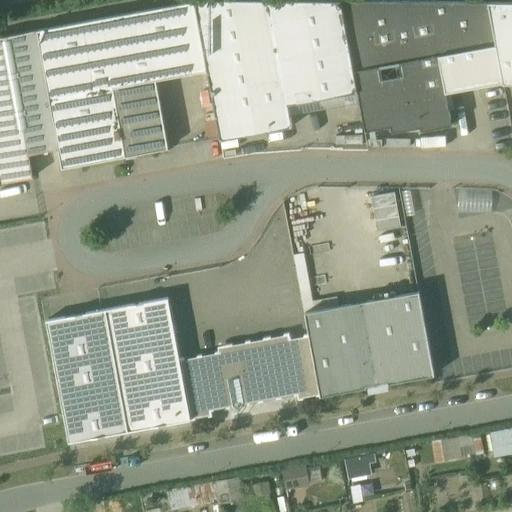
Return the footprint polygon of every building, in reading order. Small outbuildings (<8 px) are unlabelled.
[(340,0),(309,0),(201,0),(194,1),(206,70),(219,140),(292,126),(288,104),(357,92),(340,0)] [(487,2),(340,0),(357,92),(364,131),(390,127),(391,132),(419,127),(420,131),(451,125),(448,109),(453,109),(450,91),(501,82),(487,2)] [(194,1),(36,30),(58,149),(62,168),(167,149),(154,80),(206,70),(194,1)] [(511,2),(487,2),(501,82),(502,84),(511,83),(511,2)] [(36,30),(0,37),(0,171),(2,183),(32,177),(28,155),(58,149),(36,30)] [(494,187),(462,188),(463,212),(495,210),(494,187)] [(401,208),(402,192),(355,191),(355,207),(401,208)] [(418,292),(304,313),(308,335),(319,396),(433,375),(418,292)] [(167,298),(104,310),(127,432),(211,416),(210,411),(233,407),(239,410),(242,405),(297,395),(298,400),(319,396),(308,335),(289,338),(288,333),(222,346),(223,351),(178,359),(167,298)] [(104,310),(45,321),(53,362),(68,443),(127,432),(104,310)] [(511,427),(494,429),(497,455),(511,453),(511,427)] [(464,445),(477,443),(475,433),(446,438),(450,460),(466,457),(464,445)] [(375,455),(348,456),(349,475),(376,474),(375,455)] [(292,491),(315,483),(308,460),(284,468),(292,491)] [(198,488),(174,487),(174,506),(198,506),(198,488)]
